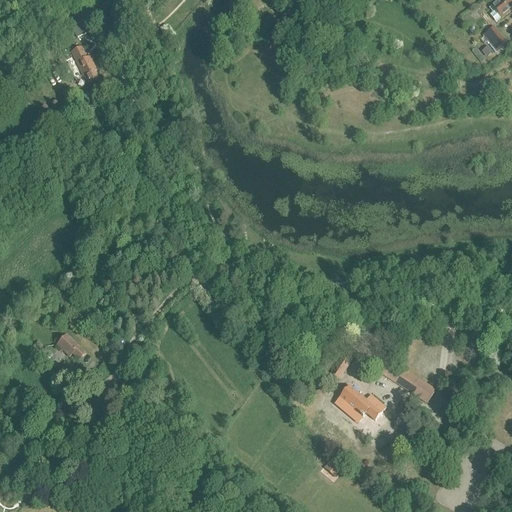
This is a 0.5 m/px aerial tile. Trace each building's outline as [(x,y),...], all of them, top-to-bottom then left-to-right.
[(496,23),(501,18),(502,19),(511,11),(511,0),(500,0),(492,7),(489,9),(493,14),(490,16),(496,23)] [(39,19),(34,7),(12,17),(14,23),(19,21),(21,27),(39,19)] [(87,19),(79,23),(85,36),(93,32),(87,19)] [(79,23),(71,26),(77,39),(85,36),(79,23)] [(493,29),(483,36),(484,38),(480,41),(484,45),(488,42),(496,52),(506,45),(493,29)] [(491,54),(486,48),(482,51),(486,57),(491,54)] [(98,80),(94,72),(96,71),(90,57),(87,59),(82,49),(72,54),(83,78),(85,77),(89,85),(98,80)] [(79,362),(86,355),(67,337),(57,347),(69,358),(72,355),(79,362)] [(56,359),(45,349),(39,355),(49,366),(56,359)] [(338,384),(351,362),(343,357),(329,378),(338,384)] [(386,359),(377,372),(427,405),(436,392),(386,359)] [(320,407),(334,419),(338,415),(345,421),(353,412),(332,393),(320,407)] [(386,409),(371,396),(359,410),(375,423),(386,409)] [(331,461),(325,469),(337,478),(343,471),(331,461)]
